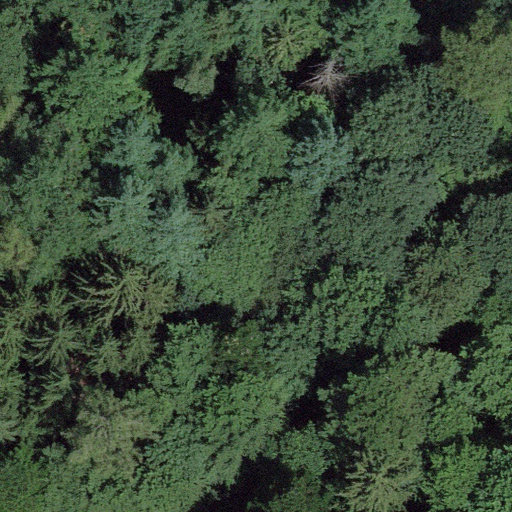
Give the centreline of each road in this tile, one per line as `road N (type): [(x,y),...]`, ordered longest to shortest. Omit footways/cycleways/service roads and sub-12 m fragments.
road 1 (track): [(452,0),(338,288),(207,511)]
road 2 (track): [(511,312),(0,242)]
